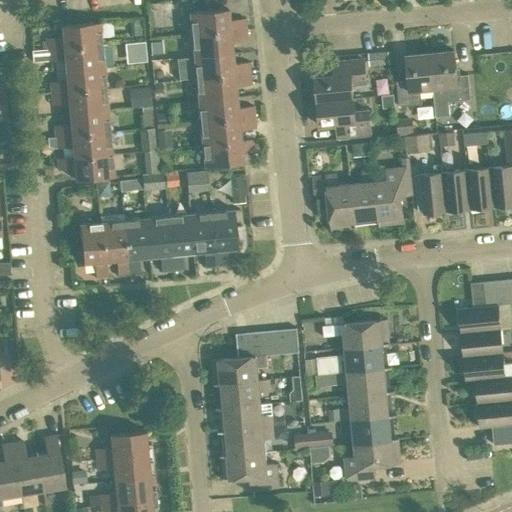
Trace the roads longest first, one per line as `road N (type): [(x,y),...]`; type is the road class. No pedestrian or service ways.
road 1 (residential): [(301,273),(277,35)]
road 2 (residential): [(440,490),(424,254)]
road 3 (residential): [(277,35),(511,10)]
road 4 (residential): [(59,385),(38,196)]
road 5 (residential): [(197,511),(182,331)]
road 6 (residential): [(59,385),(182,331)]
road 7 (residential): [(182,331),(301,273)]
road 8 (residential): [(301,273),(424,254)]
